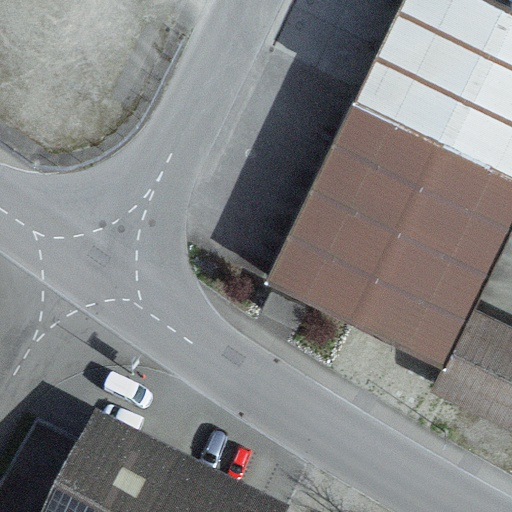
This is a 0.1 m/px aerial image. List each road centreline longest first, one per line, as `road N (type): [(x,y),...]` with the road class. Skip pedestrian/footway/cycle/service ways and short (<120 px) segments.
road 1 (residential): [(472,511),(94,286)]
road 2 (residential): [(94,286),(0,430)]
